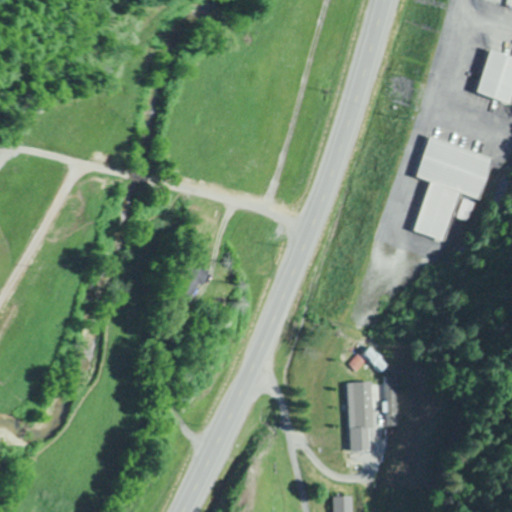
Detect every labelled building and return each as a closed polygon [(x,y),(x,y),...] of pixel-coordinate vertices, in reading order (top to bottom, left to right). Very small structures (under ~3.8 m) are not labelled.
[(511,104),(511,57),(489,51),(477,95),(511,104)] [(459,195),(482,201),(494,158),(426,139),(415,179),(428,182),(414,233),(446,241),(459,195)] [(185,300),(205,275),(187,261),(167,285),(185,300)] [(390,379),(371,359),(365,365),(384,385),(390,379)] [(342,427),(343,447),(377,446),(375,402),(373,402),(373,387),(354,388),(356,426),(342,427)] [(334,499),(334,511),(353,511),(353,499),(334,499)]
